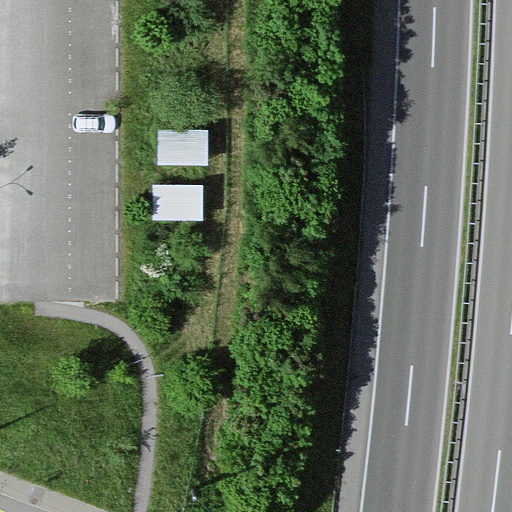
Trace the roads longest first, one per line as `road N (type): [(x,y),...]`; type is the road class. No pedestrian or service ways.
road 1 (motorway): [(435,0),(421,270),(396,511)]
road 2 (motorway): [(492,511),(511,321)]
